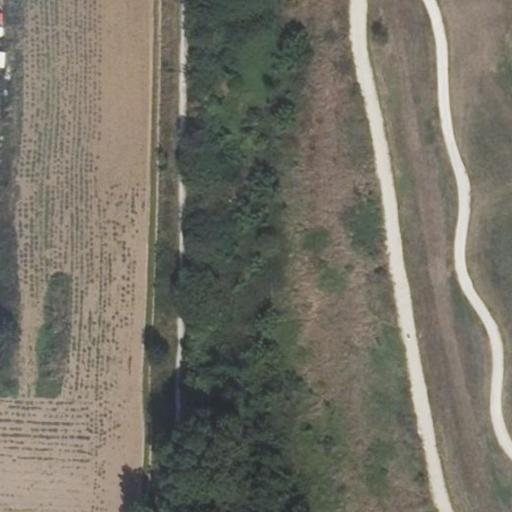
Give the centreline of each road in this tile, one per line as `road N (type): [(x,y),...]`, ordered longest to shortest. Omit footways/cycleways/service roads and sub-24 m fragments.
road 1 (track): [(356,0),(363,78),(445,511)]
road 2 (track): [(178,511),(188,0)]
